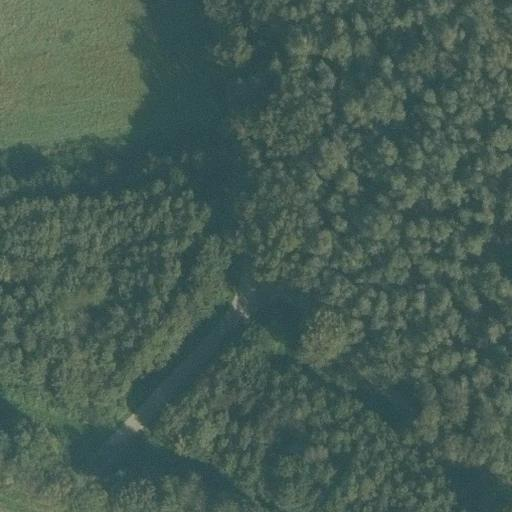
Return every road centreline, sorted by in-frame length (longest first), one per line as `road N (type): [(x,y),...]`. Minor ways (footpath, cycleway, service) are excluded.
road 1 (track): [(52,511),(261,287),(208,0)]
road 2 (track): [(499,511),(333,334),(261,287)]
